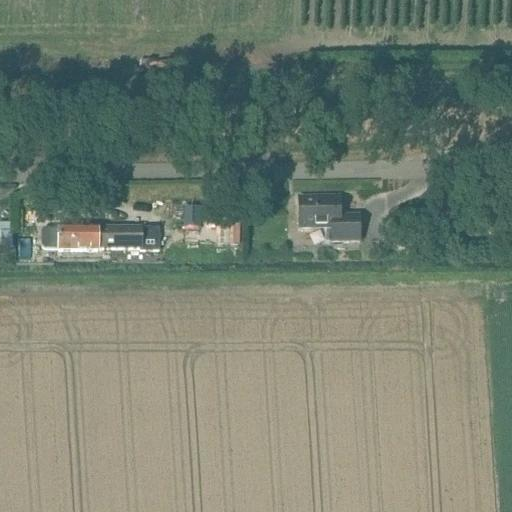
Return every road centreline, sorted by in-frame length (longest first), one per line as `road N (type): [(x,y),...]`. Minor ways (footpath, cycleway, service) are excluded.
road 1 (track): [(0,131),(511,122)]
road 2 (tertiary): [(0,173),(511,167)]
road 3 (track): [(0,78),(511,76)]
